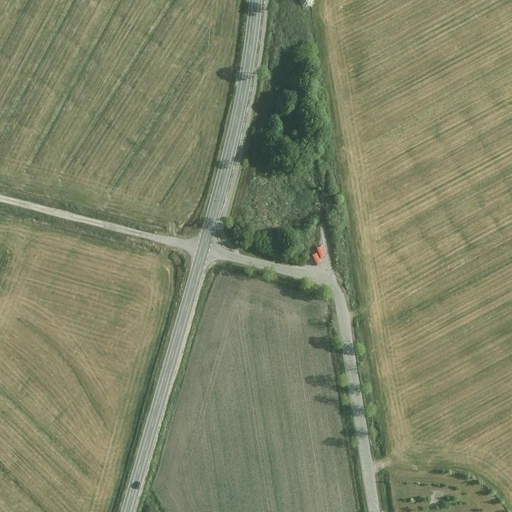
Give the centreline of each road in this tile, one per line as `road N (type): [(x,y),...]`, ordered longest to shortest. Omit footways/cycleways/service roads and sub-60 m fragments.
road 1 (unclassified): [(376,511),(333,289),(319,278),(202,253)]
road 2 (tertiary): [(202,253),(127,511)]
road 3 (tertiary): [(255,0),(202,253)]
road 4 (track): [(202,253),(0,199)]
